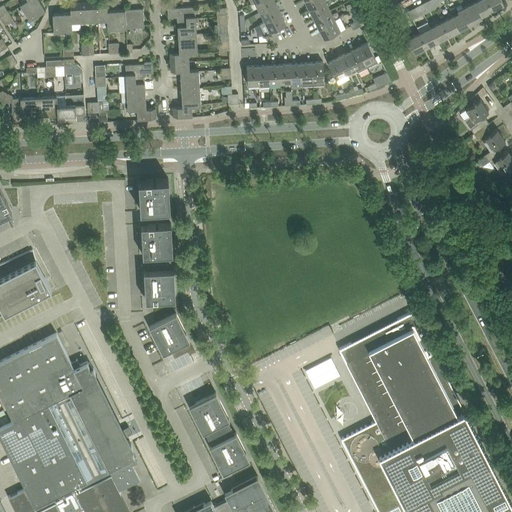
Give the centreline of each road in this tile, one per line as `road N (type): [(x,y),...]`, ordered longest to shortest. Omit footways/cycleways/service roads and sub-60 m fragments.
road 1 (unclassified): [(302,511),(198,308),(186,152)]
road 2 (tertiary): [(374,152),(412,248),(511,439)]
road 3 (tertiary): [(511,382),(412,198),(395,145)]
road 4 (tertiary): [(0,163),(186,152)]
road 5 (tertiary): [(185,134),(0,144)]
road 6 (tertiary): [(360,119),(185,134)]
road 7 (tertiary): [(186,152),(360,141)]
road 8 (tertiary): [(511,27),(391,112)]
road 9 (tertiary): [(400,126),(511,46)]
